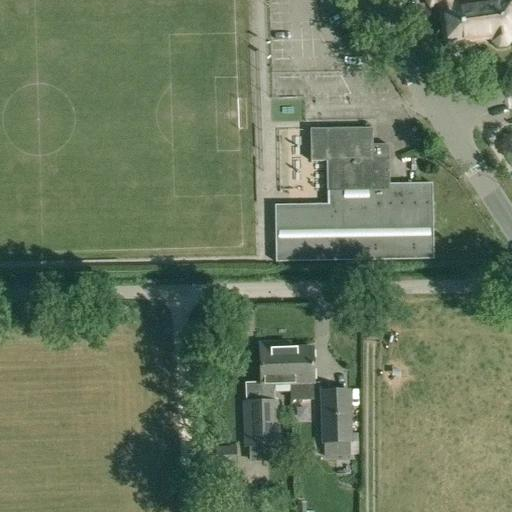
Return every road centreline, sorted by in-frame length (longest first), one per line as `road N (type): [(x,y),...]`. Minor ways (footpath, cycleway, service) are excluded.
road 1 (unclassified): [(181,292),(511,284)]
road 2 (track): [(181,292),(194,511)]
road 3 (unclassified): [(181,292),(0,295)]
road 4 (residential): [(511,228),(435,109)]
road 5 (residential): [(435,109),(364,0)]
